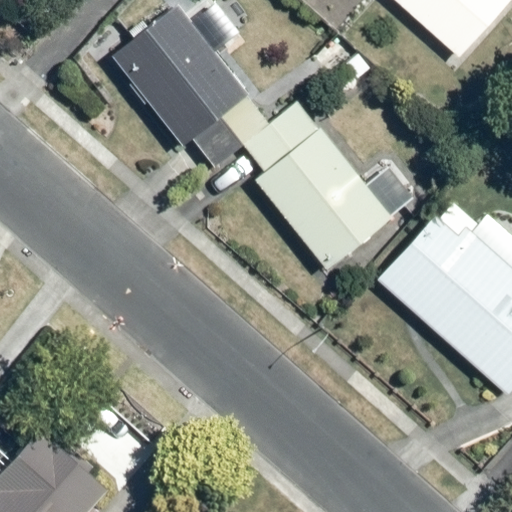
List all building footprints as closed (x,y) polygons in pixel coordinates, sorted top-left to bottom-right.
[(49,0),(0,0),(0,11),(21,31),(49,0)] [(180,0),(168,0),(102,57),(178,146),(251,82),(180,0)] [(393,0),(456,58),(509,0),(393,0)] [(261,168),(250,176),(324,268),(384,220),(393,231),(427,204),(389,157),(360,181),(289,92),(235,135),(261,168)] [(449,193),(374,276),(503,394),(511,384),(511,259),(508,264),(472,231),(481,222),(449,193)] [(0,511),(132,511),(30,422),(4,451),(0,448),(0,511)]
